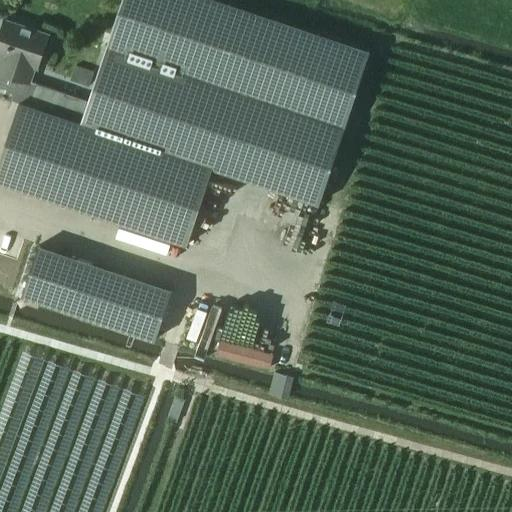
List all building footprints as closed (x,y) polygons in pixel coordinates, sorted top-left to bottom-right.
[(122,0),(106,47),(81,122),(213,166),(213,167),(229,172),(233,174),(238,175),(319,202),(370,50),(220,0),(122,0)] [(5,19),(0,33),(0,55),(1,55),(0,58),(0,71),(19,78),(11,100),(19,102),(19,101),(30,105),(54,112),(60,93),(65,94),(66,93),(31,81),(35,67),(37,67),(48,33),(28,27),(16,22),(5,19)] [(75,65),(70,79),(88,85),(93,72),(75,65)] [(19,102),(0,159),(0,180),(187,243),(213,167),(213,166),(81,122),(54,112),(30,105),(19,101),(19,102)] [(155,338),(172,289),(39,244),(22,294),(155,338)]
